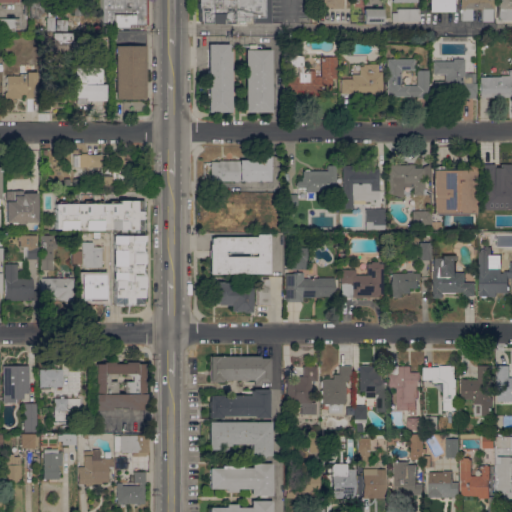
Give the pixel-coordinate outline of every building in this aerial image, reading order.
[(44,0),(44,12),(42,12),(42,14),(39,14),(39,18),(30,18),(30,0),(44,0)] [(82,0),(82,15),(74,15),(74,8),(69,8),(69,11),(65,11),(65,14),(56,14),(56,7),(66,7),(65,0),(82,0)] [(141,24),(141,28),(101,28),(101,0),(147,0),(147,24),(141,24)] [(200,23),(200,21),(199,21),(199,8),(197,8),(197,0),(271,0),(271,23),(254,23),(254,17),(248,17),(248,20),(233,20),(233,23),(200,23)] [(341,0),(341,8),(322,8),(321,0),(341,0)] [(453,0),(453,4),(456,4),(456,10),(452,10),(452,11),(428,11),(428,0),(453,0)] [(493,0),(494,8),(493,8),(493,21),(483,21),(482,9),(472,9),(472,20),(462,20),(462,9),(460,9),(460,0),(493,0)] [(500,8),(497,8),(497,2),(498,2),(498,0),(511,0),(511,20),(499,20),(500,8)] [(363,8),(382,8),(382,23),(363,23),(363,20),(363,8)] [(392,12),(397,12),(397,8),(420,8),(420,21),(392,21),(392,12)] [(48,17),(48,9),(54,9),(54,31),(46,31),(46,17),(48,17)] [(0,18),(19,18),(19,24),(27,24),(27,31),(0,31),(0,18)] [(68,20),(67,27),(56,27),(56,19),(68,20)] [(41,37),(41,35),(47,34),(47,39),(54,39),(53,33),(72,32),(72,52),(41,53),(41,40),(39,40),(39,37),(41,37)] [(107,36),(106,50),(90,50),(90,36),(107,36)] [(229,43),(229,51),(231,51),(231,112),(208,112),(208,43),(229,43)] [(271,112),(245,112),(245,49),(249,49),(249,44),(257,44),(257,49),(271,49),(271,112)] [(145,45),(146,99),(116,99),(115,45),(145,45)] [(332,93),(286,93),(286,75),(303,75),(303,77),(305,77),(305,70),(315,70),(315,76),(321,76),(321,57),(337,57),(337,78),(332,78),(332,93)] [(403,97),(400,97),(399,96),(387,96),(387,59),(414,58),(414,70),(401,70),(401,85),(417,85),(416,70),(428,70),(429,97),(417,97),(417,96),(404,96),(403,97)] [(464,58),(464,73),(475,73),(475,84),(477,84),(477,87),(475,87),(475,98),(462,98),(462,93),(434,93),(433,81),(444,81),(444,74),(433,74),(433,61),(453,61),(452,58),(464,58)] [(19,75),(19,73),(20,73),(20,64),(37,64),(36,98),(26,98),(26,94),(21,94),(21,98),(5,98),(5,91),(7,91),(7,75),(19,75)] [(378,64),(378,73),(382,73),(382,97),(373,97),(373,93),(341,93),(341,79),(351,79),(351,74),(359,74),(359,66),(363,66),(363,64),(378,64)] [(105,100),(86,100),(86,103),(76,103),(76,97),(75,97),(76,67),(103,68),(102,84),(105,84),(105,100)] [(511,69),(511,93),(505,93),(505,97),(480,97),(480,77),(500,76),(500,75),(509,75),(509,69),(511,69)] [(219,161),(219,160),(257,160),(257,152),(270,152),(270,180),(248,180),(248,181),(245,181),(237,181),(235,181),(235,180),(211,181),(211,167),(210,167),(210,165),(211,165),(211,161),(219,161)] [(71,166),(98,166),(99,154),(72,154),(71,166)] [(127,185),(115,185),(115,187),(96,187),(96,176),(100,176),(100,174),(110,174),(110,176),(112,176),(112,170),(110,170),(110,164),(106,164),(106,159),(102,159),(102,167),(86,167),(86,154),(123,154),(123,159),(127,159),(127,185)] [(435,163),(457,163),(457,165),(475,165),(475,202),(477,202),(477,214),(433,214),(433,202),(433,170),(435,170),(435,163)] [(425,178),(425,189),(423,189),(422,195),(413,194),(413,187),(403,187),(403,196),(401,196),(399,196),(396,195),(392,193),(387,193),(387,164),(414,165),(414,164),(423,166),(430,164),(429,178),(425,178)] [(486,192),(483,192),(483,170),(498,171),(498,167),(501,167),(501,164),(511,164),(511,201),(488,201),(486,192)] [(302,187),(302,171),(304,171),(305,169),(309,169),(310,170),(327,170),(327,165),(336,165),(336,192),(315,192),(315,200),(306,200),(306,192),(306,187),(302,187)] [(351,199),(351,208),(342,208),(342,165),(352,165),(352,169),(379,169),(378,199),(369,199),(351,199)] [(26,224),(20,224),(19,222),(7,222),(6,190),(23,190),(24,193),(26,193),(26,191),(34,191),(34,193),(37,193),(38,222),(28,222),(26,224)] [(229,216),(235,216),(235,226),(214,226),(214,194),(235,194),(235,195),(237,195),(237,199),(235,199),(235,208),(229,208),(229,216)] [(297,207),(283,207),(284,194),(298,194),(297,207)] [(265,198),(265,217),(267,217),(267,229),(252,229),(252,217),(253,217),(253,198),(265,198)] [(59,203),(59,201),(65,201),(65,203),(71,203),(71,201),(77,201),(77,203),(84,203),(84,201),(90,201),(90,204),(96,203),(96,201),(103,201),(103,203),(110,203),(110,201),(144,201),(144,208),(143,208),(143,223),(144,223),(144,229),(134,229),(134,232),(129,232),(129,230),(126,230),(126,232),(120,232),(120,230),(110,230),(110,229),(102,229),(102,230),(60,230),(59,229),(55,229),(55,203),(59,203)] [(490,220),(483,220),(483,228),(477,228),(477,206),(490,206),(490,220)] [(384,229),(373,229),(373,232),(365,232),(365,209),(366,209),(366,207),(369,207),(369,208),(384,208),(384,229)] [(424,224),(424,226),(414,226),(414,224),(413,224),(412,210),(428,210),(431,213),(431,216),(431,224),(424,224)] [(431,216),(441,216),(440,231),(431,231),(431,224),(431,216)] [(26,224),(26,232),(9,232),(9,224),(26,224)] [(20,247),(20,240),(19,240),(19,236),(20,236),(20,234),(37,234),(37,246),(39,246),(39,258),(26,258),(26,247),(24,247),(20,247)] [(209,273),(209,243),(210,243),(210,237),(214,237),(214,236),(256,237),(256,234),(269,234),(269,273),(209,273)] [(54,235),(54,270),(41,269),(41,235),(54,235)] [(145,235),(145,239),(143,239),(143,244),(142,244),(142,249),(143,249),(143,252),(145,252),(145,263),(143,263),(143,265),(142,265),(142,271),(143,271),(143,274),(145,274),(145,280),(143,280),(143,305),(136,305),(136,304),(121,304),(114,305),(114,297),(113,297),(113,235),(145,235)] [(85,242),(85,238),(90,238),(90,242),(93,242),(93,246),(102,246),(102,251),(101,251),(101,267),(82,267),(82,263),(73,263),(73,250),(81,250),(81,242),(85,242)] [(430,242),(431,260),(419,260),(419,242),(430,242)] [(307,247),(307,260),(306,260),(306,269),(291,269),(290,247),(307,247)] [(509,292),(497,292),(497,296),(480,296),(480,271),(479,249),(484,249),(484,247),(491,247),(491,260),(501,260),(501,273),(504,273),(504,271),(511,271),(511,261),(511,278),(509,278),(509,282),(509,286),(510,286),(510,289),(509,290),(509,292)] [(455,255),(456,272),(465,272),(465,282),(475,282),(475,295),(463,296),(463,293),(454,293),(450,293),(443,293),(443,297),(434,297),(433,258),(441,258),(441,255),(447,255),(447,254),(454,254),(454,255),(455,255)] [(355,269),(355,275),(367,275),(367,263),(371,263),(371,261),(378,261),(378,263),(382,263),(382,297),(341,298),(340,269),(355,269)] [(32,279),(32,291),(39,291),(39,299),(32,299),(32,300),(5,300),(6,279),(5,279),(5,264),(17,264),(17,279),(28,279),(32,279)] [(406,273),(406,271),(413,272),(413,273),(419,273),(419,288),(411,288),(411,293),(402,293),(402,297),(397,297),(397,298),(394,298),(394,297),(391,297),(391,273),(406,273)] [(297,273),(297,272),(303,272),(303,279),(318,278),(334,277),(334,295),(319,296),(301,297),(302,301),(286,302),(285,273),(297,273)] [(73,278),(73,300),(48,300),(48,297),(47,297),(47,291),(41,291),(41,278),(73,278)] [(269,305),(256,304),(256,282),(263,282),(263,278),(269,278),(269,305)] [(217,282),(217,281),(223,281),(223,282),(233,282),(233,287),(252,287),(252,289),(251,289),(251,302),(252,302),(252,305),(251,305),(251,312),(243,312),(243,311),(231,311),(231,305),(219,305),(219,302),(211,302),(211,291),(210,291),(210,282),(217,282)] [(105,282),(105,301),(83,301),(83,282),(105,282)] [(269,382),(260,382),(260,385),(252,385),(252,380),(222,380),(222,382),(210,382),(209,356),(212,356),(212,355),(217,355),(217,356),(260,356),(260,358),(269,358),(269,382)] [(96,385),(95,385),(95,373),(96,373),(96,364),(103,364),(103,362),(114,362),(114,364),(126,364),(126,361),(137,361),(137,364),(144,364),(145,410),(129,410),(129,407),(111,407),(111,410),(96,410),(96,385)] [(29,393),(23,393),(23,399),(18,399),(18,401),(14,401),(14,402),(3,402),(2,365),(29,365),(29,393)] [(316,365),(317,380),(310,381),(310,398),(312,398),(312,402),(315,402),(315,413),(300,414),(300,404),(286,404),(286,379),(299,379),(299,376),(303,376),(303,365),(316,365)] [(351,365),(351,380),(345,381),(346,393),(347,393),(347,395),(345,395),(345,398),(346,398),(346,401),(345,401),(345,403),(341,404),(341,412),(328,412),(328,405),(321,405),(321,400),(320,400),(320,397),(321,397),(321,394),(320,394),(320,390),(321,390),(321,387),(320,387),(320,381),(321,381),(321,379),(333,379),(333,374),(339,374),(339,366),(351,365)] [(421,379),(418,379),(418,409),(397,409),(397,387),(391,387),(390,365),(400,365),(400,366),(411,366),(411,372),(421,372),(421,379)] [(475,399),(462,399),(462,378),(470,378),(470,380),(479,380),(478,365),(492,365),(492,415),(475,416),(475,399)] [(510,365),(510,377),(511,377),(511,409),(499,409),(499,386),(497,386),(497,365),(510,365)] [(385,398),(386,398),(385,412),(376,412),(376,398),(364,398),(364,391),(358,391),(358,366),(373,366),(373,371),(380,371),(380,379),(385,379),(385,398)] [(457,410),(444,410),(444,388),(434,388),(434,379),(424,379),(424,367),(434,367),(440,367),(440,366),(455,366),(455,379),(457,379),(457,410)] [(39,386),(39,369),(62,369),(62,386),(39,386)] [(269,418),(254,418),(254,416),(222,416),(222,417),(210,417),(209,395),(222,395),(222,397),(233,397),(233,395),(250,395),(250,390),(269,389),(269,418)] [(54,398),(80,398),(80,412),(67,412),(67,422),(54,422),(54,406),(54,398)] [(36,403),(36,432),(24,433),(24,403),(36,403)] [(366,405),(366,419),(366,422),(354,422),(354,419),(353,419),(353,405),(366,405)] [(438,416),(438,430),(426,429),(426,416),(438,416)] [(421,417),(421,421),(423,421),(423,427),(422,427),(422,429),(413,430),(413,431),(407,431),(407,417),(421,417)] [(271,421),(271,455),(251,455),(251,443),(231,443),(231,445),(222,445),(222,443),(218,443),(218,449),(208,449),(208,421),(271,421)] [(38,448),(23,448),(23,434),(38,434),(38,448)] [(62,441),(57,441),(57,434),(76,434),(76,444),(62,444),(62,441)] [(120,451),(120,450),(114,450),(114,436),(120,436),(120,435),(146,434),(147,452),(137,452),(120,452),(120,451)] [(308,434),(317,434),(317,436),(323,436),(323,452),(308,452),(308,434)] [(338,434),(338,451),(327,452),(326,434),(338,434)] [(284,435),(293,435),(293,450),(285,450),(284,435)] [(483,435),(494,435),(494,448),(483,448),(483,435)] [(511,436),(511,448),(497,448),(497,445),(496,445),(496,436),(511,436)] [(369,438),(369,452),(357,452),(357,438),(369,438)] [(459,438),(459,457),(446,457),(446,438),(459,438)] [(423,455),(411,455),(411,442),(423,442),(423,448),(423,453),(423,455)] [(511,455),(511,447),(494,448),(494,455),(511,455)] [(57,449),(57,453),(62,453),(62,465),(57,465),(57,466),(58,466),(58,479),(43,479),(43,466),(44,466),(44,449),(57,449)] [(78,484),(78,473),(77,473),(77,466),(84,467),(84,455),(92,455),(92,451),(100,451),(100,458),(113,458),(112,466),(108,466),(108,482),(101,482),(101,484),(92,483),(90,485),(87,486),(86,484),(78,484)] [(14,454),(14,457),(17,457),(17,464),(20,464),(20,479),(17,479),(17,481),(5,481),(4,465),(5,465),(5,454),(14,454)] [(431,455),(431,468),(423,468),(423,456),(431,455)] [(511,498),(508,498),(508,490),(498,490),(498,464),(497,464),(497,457),(511,456),(511,498)] [(472,476),(483,476),(483,466),(490,466),(490,479),(489,479),(490,498),(480,498),(480,496),(462,496),(462,480),(462,460),(464,460),(464,458),(470,458),(470,460),(472,460),(472,476)] [(354,469),(354,498),(332,498),(331,469),(337,469),(337,468),(332,468),(332,466),(335,462),(336,461),(348,461),(348,468),(345,468),(345,469),(354,469)] [(272,463),(271,496),(251,495),(251,489),(237,489),(237,492),(226,492),(226,489),(209,489),(209,468),(221,468),(221,465),(242,466),(242,468),(252,468),(252,463),(272,463)] [(408,463),(408,470),(410,470),(410,467),(412,467),(412,469),(415,469),(415,484),(423,484),(423,495),(394,495),(394,463),(408,463)] [(385,469),(385,498),(362,498),(362,468),(385,469)] [(145,471),(145,483),(144,483),(143,503),(139,503),(139,504),(135,504),(135,503),(124,503),(124,504),(120,504),(120,503),(116,503),(116,482),(121,482),(121,478),(133,478),(133,471),(145,471)] [(318,497),(308,497),(308,494),(297,494),(297,498),(286,497),(286,480),(294,480),(294,471),(319,472),(318,497)] [(452,482),(459,482),(459,498),(429,497),(429,472),(443,472),(443,471),(452,471),(452,482)] [(226,507),(226,504),(240,504),(240,507),(251,507),(251,500),(272,501),(271,511),(209,511),(209,507),(226,507)]
